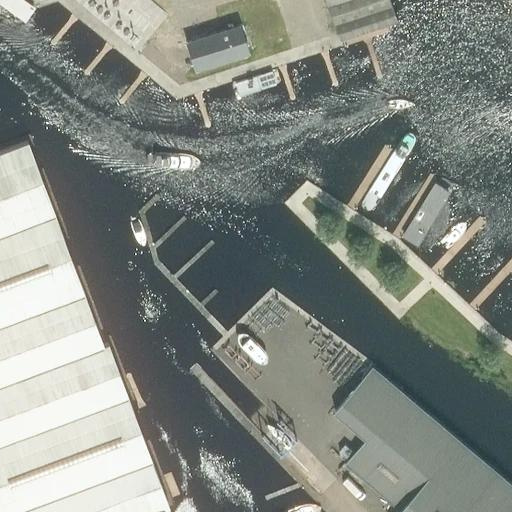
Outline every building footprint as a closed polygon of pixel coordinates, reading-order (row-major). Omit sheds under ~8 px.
[(77,0),(83,11),(84,11),(84,12),(105,0),(77,0)] [(336,24),(393,5),(391,0),(347,0),(330,6),(336,24)] [(341,41),(399,22),(393,5),(336,24),(341,41)] [(195,69),(249,52),(240,25),(187,42),(195,69)] [(27,141),(0,151),(0,511),(165,511),(164,508),(169,506),(109,343),(103,345),(27,141)] [(511,511),(511,483),(374,367),(336,412),(367,439),(346,464),(401,510),(399,511),(511,511)]
